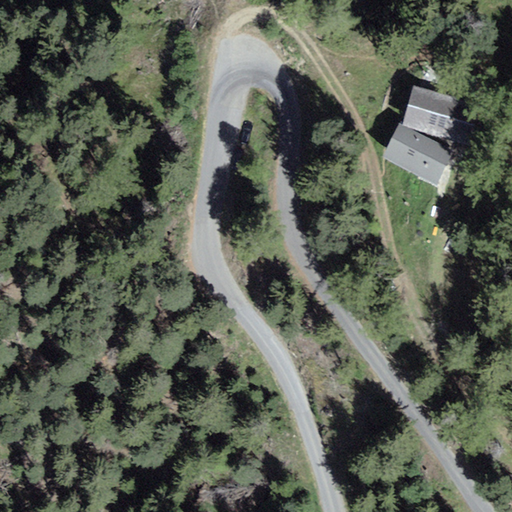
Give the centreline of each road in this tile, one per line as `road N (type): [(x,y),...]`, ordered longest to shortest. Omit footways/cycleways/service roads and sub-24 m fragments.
road 1 (tertiary): [(330,511),(286,378),(209,264),(213,160),(228,83),(248,60),(267,68),(283,94),(288,196),(301,253),(483,511)]
road 2 (track): [(239,63),(232,27),(259,9),(283,20),(320,62),(364,138),(390,253),(427,336)]
